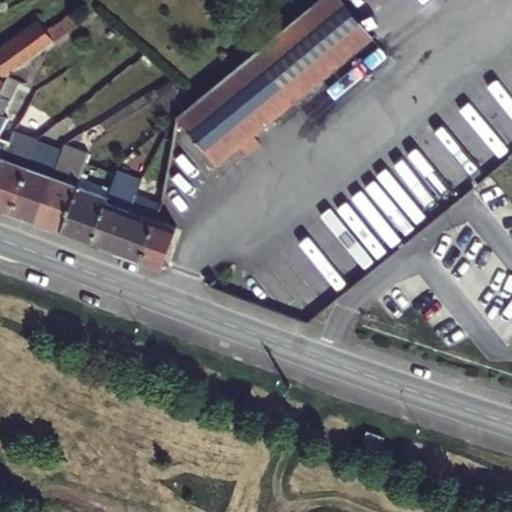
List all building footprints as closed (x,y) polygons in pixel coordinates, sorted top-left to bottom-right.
[(345,0),(320,0),(177,116),(216,165),(375,37),(345,0)] [(0,46),(0,71),(4,77),(80,16),(70,3),(48,21),(42,13),(0,46)] [(0,210),(5,213),(21,168),(0,159),(0,210)] [(55,232),(84,242),(100,200),(92,196),(99,180),(89,176),(90,171),(78,167),(71,187),(55,232)] [(5,213),(28,221),(45,177),(21,168),(5,213)] [(45,177),(28,221),(55,232),(71,187),(45,177)] [(100,200),(84,242),(108,251),(127,201),(103,191),(100,200)] [(127,201),(108,251),(132,259),(153,201),(130,193),(127,201)] [(156,268),(168,237),(154,231),(164,205),(158,203),(153,201),(132,259),(156,268)] [(179,211),(164,205),(154,231),(168,237),(179,211)] [(358,429),(345,424),(340,439),(353,444),(358,429)] [(329,500),(339,473),(310,463),(300,490),(329,500)]
